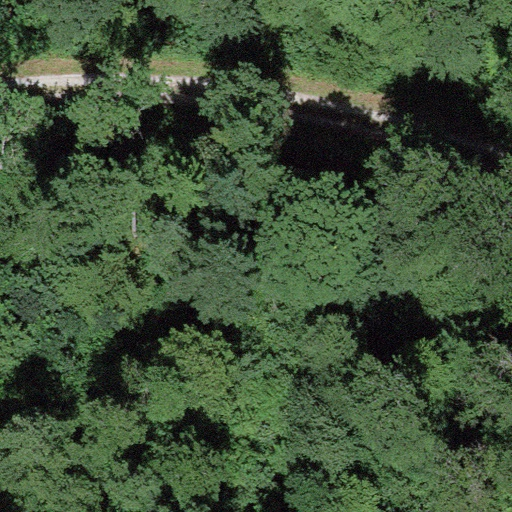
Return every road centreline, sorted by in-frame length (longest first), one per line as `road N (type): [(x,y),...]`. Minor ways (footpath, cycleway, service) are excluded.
road 1 (track): [(511,156),(466,135),(277,90),(46,89),(0,98)]
road 2 (track): [(0,180),(46,89),(128,0)]
